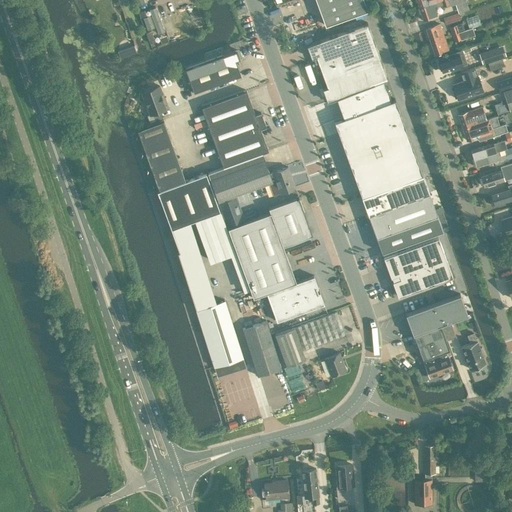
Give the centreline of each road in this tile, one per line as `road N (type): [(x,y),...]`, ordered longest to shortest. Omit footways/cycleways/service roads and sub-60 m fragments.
road 1 (primary): [(172,470),(3,0)]
road 2 (unclassified): [(135,485),(0,73)]
road 3 (unclassified): [(359,398),(370,362),(368,318),(253,0)]
road 4 (residential): [(511,346),(390,0)]
road 5 (unclassified): [(172,470),(321,426),(359,398)]
road 6 (unclassified): [(359,398),(419,418),(511,400)]
